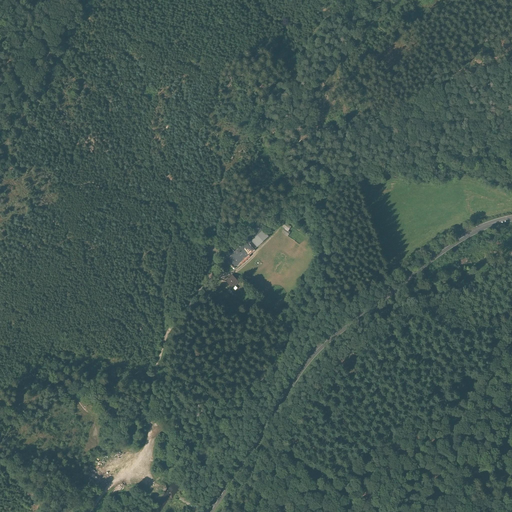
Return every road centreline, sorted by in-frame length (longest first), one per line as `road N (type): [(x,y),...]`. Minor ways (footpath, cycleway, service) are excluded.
road 1 (track): [(221,249),(166,334),(147,443),(141,458),(121,470)]
road 2 (track): [(152,383),(99,415),(57,383),(0,387)]
